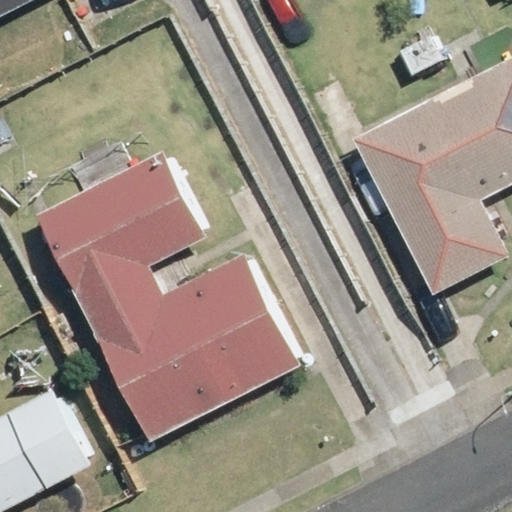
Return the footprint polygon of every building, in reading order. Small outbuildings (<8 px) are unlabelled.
[(0,0),(0,22),(43,0),(0,0)] [(410,85),(453,62),(431,23),(389,46),(410,85)] [(511,192),(511,61),(434,99),(353,138),(431,300),(511,261),(484,206),(511,192)] [(213,237),(171,156),(109,188),(109,187),(33,225),(149,451),(220,415),(310,369),(251,256),(165,300),(149,270),(213,237)] [(0,511),(12,511),(97,472),(59,394),(0,422),(0,511)]
